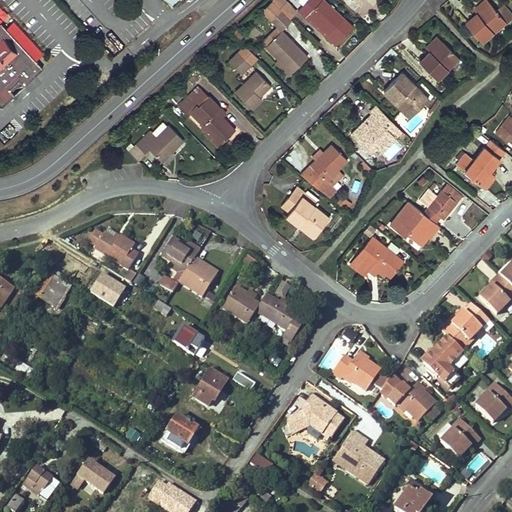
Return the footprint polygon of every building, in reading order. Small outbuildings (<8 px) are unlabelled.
[(262,9),(271,19),(281,10),(272,0),(262,9)] [(281,10),(288,3),(286,2),(284,4),(279,0),(272,0),(281,10)] [(316,22),(330,35),(345,19),(324,0),(308,0),(299,10),(306,17),(309,15),(316,22)] [(480,13),(491,4),(487,0),(476,9),(480,13)] [(281,10),(290,19),(297,11),(288,3),(281,10)] [(507,23),(491,4),(480,13),(468,23),(484,42),(507,23)] [(282,30),(292,21),(290,19),(281,10),(271,19),(282,30)] [(328,37),(330,35),(316,22),(309,15),(306,17),(328,37)] [(4,23),(0,26),(0,103),(3,106),(45,68),(4,23)] [(245,33),(239,26),(233,32),(239,39),(245,33)] [(308,58),(282,30),(266,45),(280,59),(293,73),(308,58)] [(431,52),(441,42),(438,38),(427,48),(431,52)] [(459,59),(441,42),(431,52),(420,62),(438,80),(459,59)] [(246,45),(238,53),(229,62),(242,74),(250,65),(258,58),(246,45)] [(293,73),(280,59),(275,63),(288,77),(293,73)] [(271,85),(256,71),(235,93),(253,110),(263,99),(260,97),(271,85)] [(399,101),(413,115),(429,100),(402,73),(384,92),(396,104),(399,101)] [(211,128),(224,142),(236,131),(223,117),(218,112),(221,108),(199,85),(178,105),(188,116),(192,112),(203,124),(202,126),(208,131),(211,128)] [(410,118),(413,115),(399,101),(396,104),(410,118)] [(382,110),(380,107),(372,114),(380,122),(387,115),(382,110)] [(218,112),(223,117),(226,114),(221,108),(218,112)] [(376,147),(381,152),(397,136),(395,134),(401,128),(387,115),(380,122),(372,114),(351,135),(363,147),(368,151),(369,153),(376,147)] [(511,119),(510,117),(496,133),(509,143),(511,141),(511,119)] [(172,152),(183,140),(169,125),(168,126),(164,122),(152,133),(150,130),(135,144),(129,151),(138,161),(145,154),(151,148),(162,160),(171,151),(172,152)] [(219,147),(224,142),(211,128),(208,131),(205,134),(219,147)] [(381,154),(390,162),(405,146),(397,138),(381,154)] [(336,189),(332,185),(327,180),(335,172),(347,160),(332,145),(324,153),(323,154),(324,156),(318,162),(316,159),(310,164),(301,173),(329,196),(336,189)] [(480,183),(490,171),(499,159),(484,147),(473,160),(461,150),(454,158),(459,162),(456,165),(480,183)] [(312,156),(316,159),(318,162),(324,156),(323,154),(324,153),(320,148),(312,156)] [(493,173),(490,171),(480,183),(483,186),(493,173)] [(327,180),(332,185),(341,177),(335,172),(327,180)] [(465,195),(449,183),(442,190),(458,204),(465,195)] [(302,196),(314,206),(317,202),(297,186),(281,205),(289,211),(302,196)] [(423,213),(436,224),(441,218),(443,221),(458,204),(442,190),(438,196),(429,189),(419,200),(428,208),(423,213)] [(302,222),(316,233),(329,217),(314,206),(302,196),(289,211),(286,215),(299,226),(302,222)] [(423,213),(409,202),(389,225),(404,237),(406,234),(420,246),(431,233),(432,234),(439,227),(436,224),(423,213)] [(313,237),(316,233),(302,222),(299,226),(313,237)] [(118,242),(113,239),(105,234),(95,250),(129,271),(139,255),(132,251),(135,246),(121,237),(120,239),(118,242)] [(375,264),(387,274),(391,277),(396,270),(398,271),(400,269),(398,267),(404,261),(395,254),(400,249),(391,241),(386,248),(373,237),(351,264),(365,276),(369,270),(373,266),(375,264)] [(196,259),(198,255),(186,247),(173,239),(161,257),(172,264),(187,273),(196,259)] [(198,255),(201,250),(189,242),(186,247),(198,255)] [(53,263),(63,270),(73,254),(61,246),(59,249),(61,250),(53,263)] [(258,264),(247,258),(243,264),(253,271),(258,264)] [(202,264),(196,259),(187,273),(180,285),(202,299),(217,276),(201,266),(202,264)] [(511,266),(500,278),(511,289),(511,263),(511,264),(511,263),(511,266)] [(180,285),(187,273),(172,264),(169,268),(180,275),(174,283),(179,286),(180,285)] [(218,274),(202,264),(201,266),(217,276),(218,274)] [(385,276),(387,274),(375,264),(373,266),(378,270),(385,276)] [(375,275),(378,270),(373,266),(369,270),(375,275)] [(131,271),(125,280),(132,284),(138,275),(131,271)] [(54,278),(45,272),(32,291),(42,297),(54,278)] [(89,294),(113,310),(126,290),(101,274),(89,294)] [(511,289),(500,278),(498,276),(490,285),(492,287),(480,300),(497,316),(509,303),(511,305),(511,303),(511,289)] [(160,286),(174,295),(179,286),(174,283),(166,278),(160,286)] [(0,308),(13,289),(0,280),(0,308)] [(237,288),(234,293),(244,299),(246,297),(247,295),(237,288)] [(223,309),(248,325),(256,313),(260,306),(253,302),(246,297),(244,299),(234,293),(223,309)] [(246,297),(253,302),(255,297),(248,293),(247,295),(246,297)] [(279,303),(267,295),(260,306),(256,313),(286,333),(282,338),(290,344),(303,324),(295,319),(298,315),(285,306),(279,303)] [(279,303),(285,306),(288,302),(282,298),(279,303)] [(166,306),(159,302),(154,310),(166,318),(171,310),(166,306)] [(450,325),(442,333),(448,339),(463,353),(471,344),(470,343),(489,323),(472,306),(465,314),(462,311),(455,319),(458,321),(452,326),(450,325)] [(353,344),(356,334),(345,330),(342,340),(353,344)] [(187,331),(177,347),(194,358),(205,342),(187,331)] [(449,370),(464,354),(463,353),(448,339),(430,357),(428,355),(422,362),(451,389),(460,380),(449,370)] [(277,369),(281,361),(273,357),(269,364),(277,369)] [(461,357),(449,370),(454,375),(467,362),(461,357)] [(381,373),(358,358),(353,365),(344,359),(333,376),(342,382),(345,378),(368,393),(381,373)] [(27,381),(35,374),(28,367),(21,375),(27,381)] [(229,383),(212,372),(194,399),(208,408),(213,402),(215,403),(229,383)] [(232,382),(250,393),(255,384),(237,373),(232,382)] [(374,388),(382,393),(389,382),(382,377),(374,388)] [(382,393),(381,395),(396,409),(399,406),(418,424),(436,406),(416,387),(409,394),(392,378),(389,382),(382,393)] [(511,409),(511,400),(495,384),(486,393),(488,395),(476,408),(494,425),(506,412),(508,414),(511,409)] [(336,415),(310,396),(304,405),(308,408),(307,411),(306,410),(286,418),(288,422),(286,423),(292,436),(309,427),(330,441),(343,421),(336,416),(336,415)] [(452,397),(447,402),(450,405),(455,401),(452,397)] [(441,405),(446,409),(448,407),(450,405),(447,402),(445,401),(441,405)] [(455,401),(450,405),(448,407),(454,413),(460,406),(455,401)] [(198,430),(178,417),(163,441),(182,454),(198,430)] [(481,441),(460,420),(452,429),(454,431),(442,443),(458,460),(471,448),(473,449),(481,441)] [(91,444),(95,437),(84,429),(80,436),(91,444)] [(125,437),(135,444),(140,436),(130,429),(125,437)] [(347,464),(343,470),(368,487),(384,464),(368,453),(365,457),(360,454),(367,444),(353,434),(337,457),(347,464)] [(413,444),(408,441),(402,449),(406,452),(408,449),(414,452),(417,447),(413,444)] [(266,476),(273,467),(257,455),(250,465),(266,476)] [(332,463),(343,470),(347,464),(337,457),(332,463)] [(89,463),(72,487),(77,491),(84,481),(103,495),(113,480),(89,463)] [(146,484),(153,472),(139,463),(131,474),(146,484)] [(38,497),(52,479),(44,474),(37,468),(29,480),(24,486),(38,497)] [(155,501),(164,506),(172,511),(205,511),(207,509),(199,504),(200,503),(153,472),(144,488),(142,487),(139,492),(147,497),(154,487),(160,491),(155,501)] [(314,474),(306,487),(320,496),(328,483),(314,474)] [(421,490),(411,482),(406,489),(409,491),(395,511),(394,511),(424,511),(432,502),(422,495),(423,494),(423,492),(422,491),(421,490)] [(17,511),(24,503),(15,497),(4,511),(9,511),(17,511)] [(239,511),(242,507),(230,499),(221,511),(239,511)]
